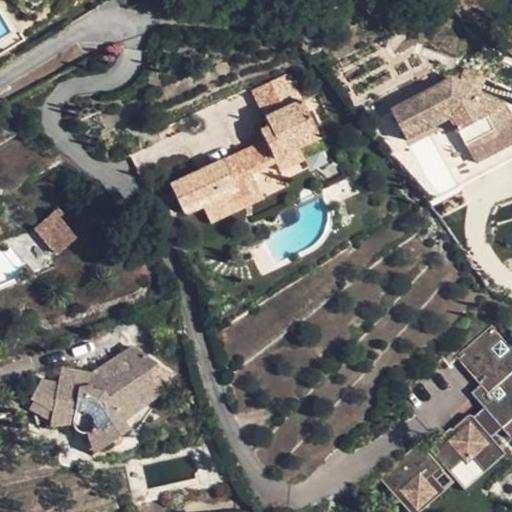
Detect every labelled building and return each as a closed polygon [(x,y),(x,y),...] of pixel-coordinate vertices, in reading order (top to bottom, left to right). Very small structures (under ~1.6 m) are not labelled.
[(469,69),(462,84),(481,93),(488,78),(469,69)] [(481,93),(462,84),(454,80),(394,112),(408,141),(429,130),(451,118),(477,164),(511,145),(511,121),(502,104),(481,93)] [(271,164),(201,221),(221,246),(237,232),(253,220),(259,226),(289,203),(277,187),(298,169),(304,176),(325,158),(317,149),(335,134),(290,81),(258,106),(284,137),(275,144),(283,153),(287,158),(278,165),(271,164)] [(511,161),(511,145),(477,164),(451,118),(429,130),(461,189),(511,161)] [(356,144),(341,155),(347,163),(343,166),(356,182),(374,168),(356,144)] [(283,153),(271,164),(278,165),(287,158),(283,153)] [(329,164),(325,158),(304,176),(298,169),(277,187),(289,203),(259,226),(253,220),(237,232),(250,247),(317,192),(308,181),(329,164)] [(59,221),(64,216),(58,209),(33,229),(54,257),(76,240),(59,221)] [(378,477),(406,511),(418,511),(453,483),(442,469),(446,467),(465,490),(507,454),(490,432),(501,424),(504,428),(511,421),(511,349),(491,325),(458,354),(483,384),(474,392),(489,411),(479,421),(473,413),(426,453),(417,443),(378,477)] [(144,358),(131,348),(119,363),(122,366),(112,377),(90,373),(89,384),(75,388),(56,384),(40,381),(34,389),(29,400),(32,402),(51,413),(49,419),(71,424),(73,426),(74,430),(78,432),(83,434),(87,431),(100,449),(129,430),(124,422),(119,415),(132,404),(138,412),(156,385),(151,381),(156,374),(159,369),(144,358)] [(131,348),(90,373),(112,377),(122,366),(119,363),(131,348)] [(60,368),(56,384),(75,388),(89,384),(90,373),(60,368)] [(165,392),(156,385),(138,412),(165,392)] [(30,413),(48,423),(49,419),(51,413),(32,402),(28,411),(30,413)] [(124,422),(138,412),(132,404),(119,415),(124,422)] [(91,455),(100,449),(87,431),(83,434),(91,455)]
